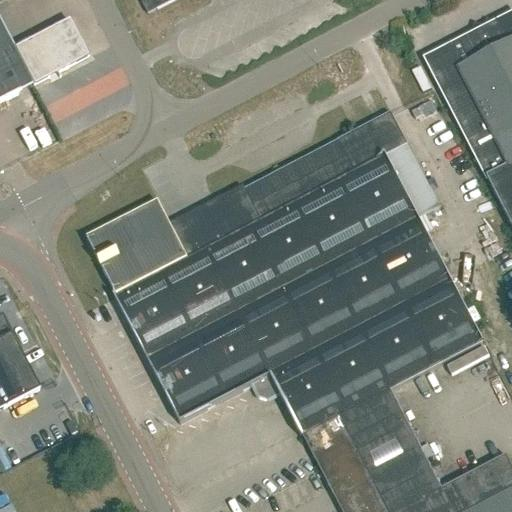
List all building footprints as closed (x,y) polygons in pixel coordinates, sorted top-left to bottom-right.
[(180,0),(151,0),(158,12),(180,0)] [(511,17),(426,63),(511,228),(511,17)] [(34,88),(89,59),(69,22),(14,51),(34,88)] [(0,105),(19,96),(0,59),(0,105)] [(414,62),(406,66),(416,87),(424,83),(414,62)] [(268,400),(280,394),(304,438),(390,394),(483,346),(472,325),(478,322),(473,311),(466,314),(418,223),(441,211),(391,116),(172,230),(158,203),(87,240),(117,299),(117,300),(182,424),(253,387),(259,397),(268,400)] [(0,412),(40,392),(2,318),(0,319),(0,412)] [(390,394),(304,438),(343,511),(511,511),(511,468),(506,458),(441,491),(390,394)] [(0,462),(0,477),(4,486),(18,479),(8,459),(0,462)]
